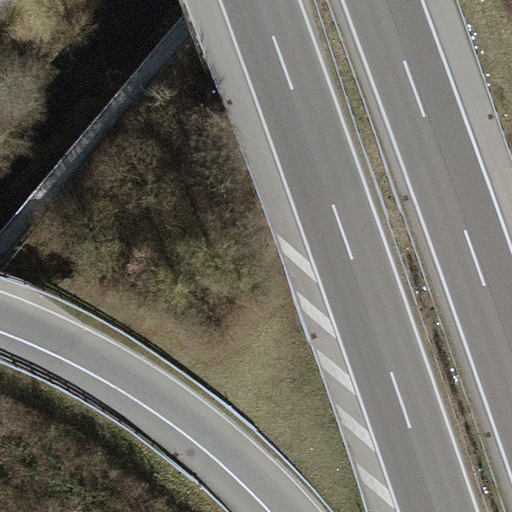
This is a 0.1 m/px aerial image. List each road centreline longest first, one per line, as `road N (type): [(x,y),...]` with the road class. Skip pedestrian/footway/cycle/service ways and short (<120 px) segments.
road 1 (motorway): [(261,0),(438,511)]
road 2 (motorway): [(511,363),(384,0)]
road 3 (motorway): [(0,313),(84,351),(168,404),(289,511)]
road 4 (track): [(0,248),(213,0)]
